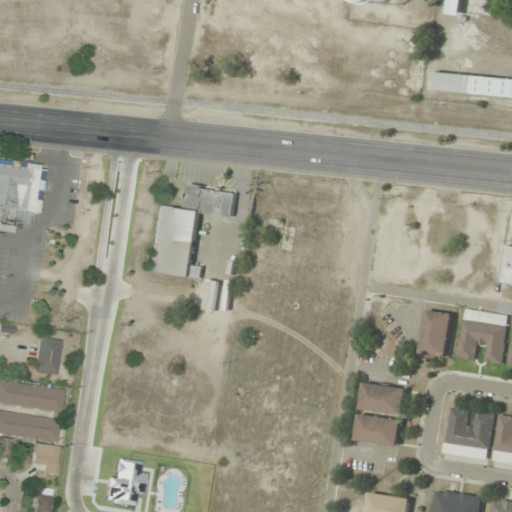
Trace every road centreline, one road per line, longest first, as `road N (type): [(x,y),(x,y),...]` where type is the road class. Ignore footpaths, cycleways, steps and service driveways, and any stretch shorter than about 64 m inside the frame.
road 1 (primary): [(0,123),(511,174)]
road 2 (residential): [(511,388),(449,377),(433,390),(422,457),(436,470),(511,481)]
road 3 (residential): [(173,138),(192,0)]
